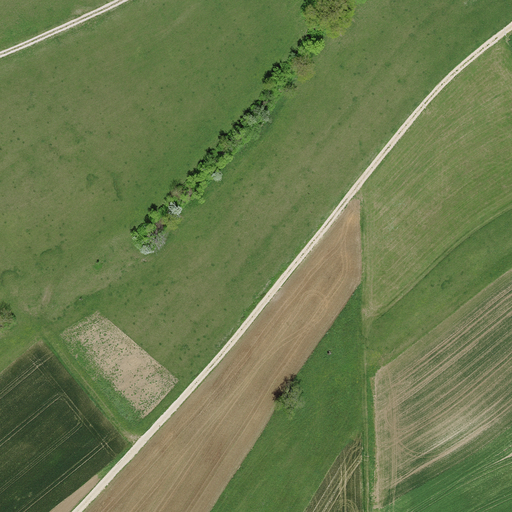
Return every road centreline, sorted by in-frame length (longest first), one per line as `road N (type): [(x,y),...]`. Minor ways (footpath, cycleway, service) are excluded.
road 1 (track): [(511,22),(407,120),(215,360),(75,511)]
road 2 (track): [(119,0),(0,54)]
